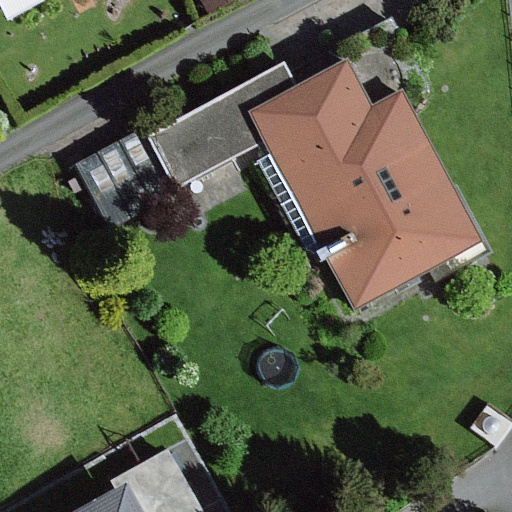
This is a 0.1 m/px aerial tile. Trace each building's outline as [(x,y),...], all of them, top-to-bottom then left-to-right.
[(197,0),(207,18),(241,0),(197,0)] [(280,65),(146,137),(176,192),(262,146),(352,313),(478,246),(400,101),(427,87),(391,22),(287,78),(280,65)] [(176,192),(146,137),(81,170),(110,227),(176,192)] [(117,479),(123,491),(134,511),(198,511),(165,452),(117,479)] [(134,511),(123,491),(85,511),(134,511)]
